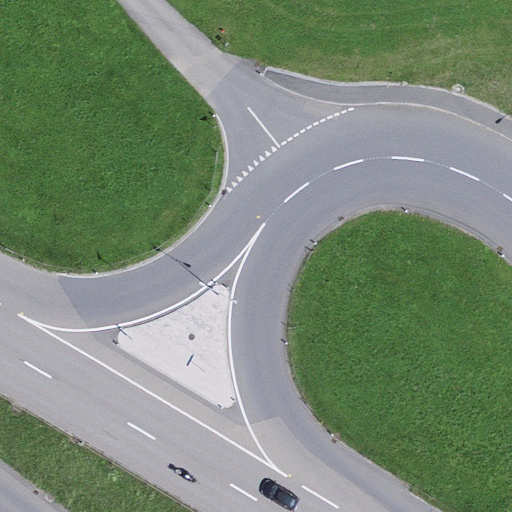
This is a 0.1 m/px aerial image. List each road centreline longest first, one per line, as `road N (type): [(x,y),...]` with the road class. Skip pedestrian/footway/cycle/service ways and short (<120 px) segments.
road 1 (primary): [(380,511),(279,420),(261,370),(257,314),(269,256),(301,188)]
road 2 (primary): [(301,188),(165,288),(107,302),(33,303),(0,294)]
road 3 (primary): [(0,350),(272,511)]
road 4 (unclassified): [(301,188),(232,99),(138,0)]
road 5 (tertiary): [(511,195),(465,172),(398,160),(365,163),(301,188)]
